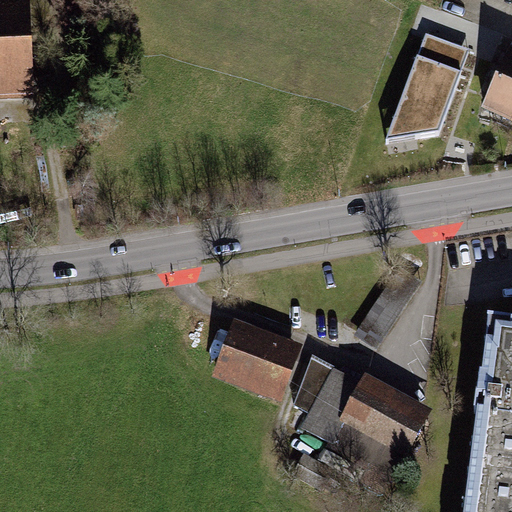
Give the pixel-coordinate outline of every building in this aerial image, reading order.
[(0,10),(0,88),(25,88),(22,10),(0,10)] [(470,54),(426,38),(386,148),(439,139),(470,54)] [(511,57),(487,113),(511,123),(511,57)] [(511,511),(511,327),(496,325),(469,511),(511,511)] [(303,358),(238,331),(215,385),(281,412),(303,358)] [(362,391),(338,377),(300,445),(344,471),(353,456),(395,481),(431,420),(366,383),(362,391)]
